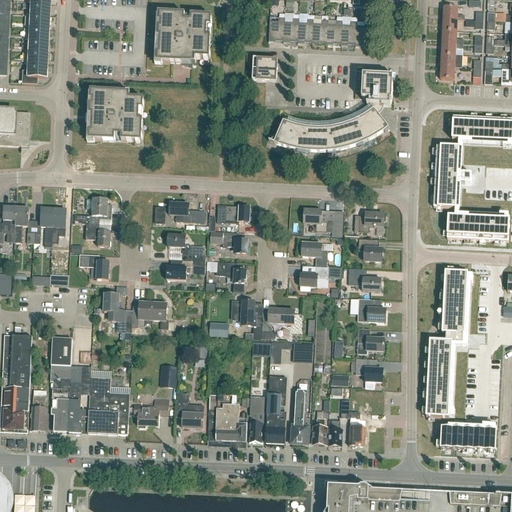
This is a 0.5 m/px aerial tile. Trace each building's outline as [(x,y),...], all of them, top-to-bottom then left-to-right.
[(30,17),(48,18),(49,6),(30,5),(30,16),(30,17)] [(444,21),(458,22),(464,22),(465,17),(458,17),(458,9),(444,9),(444,21)] [(191,22),(185,22),(185,16),(159,14),(157,39),(156,64),(162,64),(182,65),(182,67),(192,70),(192,66),(195,66),(196,60),(210,61),(212,18),(191,17),(191,22)] [(484,14),(476,14),(476,23),(484,23),(484,14)] [(285,16),(285,24),(293,24),(294,21),(294,16),(285,15),(285,16)] [(488,23),(495,23),(496,15),(488,15),(488,23)] [(275,45),(275,44),(283,44),(285,24),(285,16),(280,16),(279,20),(278,23),(270,23),(269,45),(275,45)] [(289,44),(298,45),(299,24),(299,25),(300,17),(294,16),(294,21),(293,24),(285,24),(283,44),(283,45),(289,46),(289,44)] [(29,29),(29,30),(48,30),(48,18),(30,17),(29,28),(29,29)] [(304,46),(304,45),(312,45),(312,46),(313,25),(314,25),(314,17),(309,17),(308,21),(307,25),(299,25),(299,24),(298,45),(297,46),(304,46)] [(314,17),(314,25),(322,26),(322,22),(323,18),(314,17)] [(318,46),(326,46),(327,46),(328,26),(328,18),(323,18),(322,22),(322,26),(314,25),(313,25),(312,46),(312,45),(312,47),(318,47),(318,46)] [(337,23),(336,26),(328,26),(327,46),(326,46),(326,48),(332,48),(333,47),(341,47),(342,23),(343,23),(343,19),(337,19),(337,23)] [(347,49),(347,47),(355,48),(356,27),(357,27),(357,20),(352,19),(351,24),(343,23),(342,23),(341,47),(341,48),(347,49)] [(365,28),(357,27),(356,27),(355,48),(355,49),(361,49),(361,48),(370,49),(372,25),(371,25),(372,20),(366,20),(365,24),(365,28)] [(457,34),(458,22),(444,21),(443,33),(457,34)] [(483,31),(484,23),(476,23),(475,31),(483,31)] [(487,32),(495,32),(495,23),(488,23),(487,32)] [(29,42),(47,43),(48,30),(29,30),(29,40),(29,42)] [(457,41),(457,34),(443,33),(442,45),(463,46),(464,41),(457,41)] [(475,47),(483,47),(483,39),(475,38),(475,47)] [(486,47),(494,47),(495,39),(487,39),(486,47)] [(28,54),(47,55),(47,43),(29,42),(28,52),(28,54)] [(463,51),(463,46),(442,45),(442,57),(456,58),(456,50),(463,51)] [(482,55),(483,47),(475,47),(474,55),(482,55)] [(494,56),(494,47),(486,47),(486,56),(494,56)] [(27,66),(46,67),(47,55),(28,54),(27,65),(27,66)] [(463,58),(456,58),(442,57),(441,69),(455,70),(462,70),(462,65),(463,58)] [(277,84),(278,62),(254,61),(253,83),(277,84)] [(474,71),(481,71),(482,62),(474,62),(474,71)] [(485,71),(493,71),(494,63),(486,63),(485,71)] [(21,85),(21,86),(37,86),(37,80),(45,80),(46,67),(27,66),(27,73),(22,73),(21,83),(21,85)] [(455,82),(455,70),(441,69),(441,81),(455,82)] [(481,79),(481,71),(474,71),(473,79),(473,87),(481,88),(481,79)] [(493,80),(493,71),(485,71),(485,80),(493,80)] [(511,88),(511,85),(511,72),(503,72),(502,87),(511,88)] [(367,107),(371,108),(384,108),(391,109),(392,103),(393,79),(363,78),(362,101),(367,102),(367,107)] [(127,94),(127,90),(117,92),(117,93),(91,92),(90,117),(92,117),(92,133),(89,133),(89,141),(94,142),(115,143),(115,136),(121,137),(121,142),(142,143),(144,101),(130,100),(130,94),(127,94)] [(384,110),(384,108),(371,108),(372,108),(362,115),(352,120),(341,124),(330,126),(319,127),(307,126),(296,124),(290,121),(288,125),(284,123),(274,145),(278,147),(280,148),(283,149),(286,150),(289,151),(295,152),(298,153),(309,154),(313,154),(318,154),(324,154),(327,154),(340,153),(343,152),(345,151),(348,151),(354,149),(357,148),(368,143),(371,142),(376,139),(381,136),(383,134),(386,132),(389,130),(379,118),(381,116),(382,114),(383,112),(384,110)] [(15,112),(0,111),(0,147),(21,148),(20,154),(21,154),(21,149),(29,149),(30,142),(29,142),(31,115),(15,114),(15,112)] [(511,121),(454,119),(452,142),(511,144),(511,121)] [(437,148),(434,210),(457,211),(460,150),(437,148)] [(461,175),(461,185),(471,186),(472,176),(461,175)] [(87,211),(93,211),(93,218),(100,219),(100,221),(112,222),(113,207),(108,207),(108,202),(93,201),(93,202),(87,201),(87,211)] [(170,205),(170,217),(176,218),(175,224),(183,224),(204,225),(205,214),(189,213),(189,206),(170,205)] [(239,209),(226,208),(218,208),(217,225),(226,225),(226,223),(229,224),(228,225),(239,226),(239,224),(244,224),(244,225),(248,225),(248,224),(249,224),(250,209),(239,209)] [(3,209),(2,227),(10,228),(10,234),(7,234),(6,244),(15,245),(16,210),(4,209),(3,209)] [(16,210),(15,245),(22,245),(22,228),(28,229),(29,210),(16,210)] [(164,210),(156,210),(156,218),(164,218),(164,210)] [(42,211),(41,229),(46,229),(45,249),(52,250),(52,246),(53,239),(53,236),(54,211),(42,211)] [(53,239),(52,246),(58,246),(59,238),(65,238),(65,230),(66,212),(54,211),(53,236),(53,239)] [(326,225),(321,224),(322,213),(304,212),(304,226),(316,227),(316,234),(332,235),(333,223),(326,223),(326,225)] [(343,239),(344,214),(336,214),(335,239),(343,239)] [(366,215),(365,219),(355,218),(355,234),(369,234),(369,229),(376,230),(376,229),(383,229),(384,223),(386,223),(386,218),(384,218),(384,216),(377,215),(377,214),(371,214),(371,215),(366,215)] [(86,227),(90,227),(90,218),(75,218),(75,226),(86,227)] [(449,218),(447,241),(509,244),(510,221),(449,218)] [(99,227),(90,227),(86,227),(85,242),(99,242),(98,249),(110,249),(111,234),(99,234),(99,227)] [(212,235),(211,244),(223,245),(223,248),(236,248),(235,256),(248,256),(248,242),(238,242),(239,236),(212,235)] [(180,255),(181,255),(181,262),(206,263),(206,256),(191,256),(191,247),(185,247),(186,238),(169,237),(168,249),(180,250),(180,255)] [(382,264),(383,251),(377,251),(378,242),(359,241),(358,253),(365,254),(364,263),(382,264)] [(302,259),(317,260),(316,269),(327,269),(327,263),(328,253),(322,253),(322,246),(303,245),(302,259)] [(79,257),(79,269),(97,269),(96,282),(109,283),(109,264),(99,264),(99,258),(79,257)] [(193,268),(205,268),(206,263),(181,262),(181,270),(167,269),(167,282),(186,283),(186,275),(193,275),(193,268)] [(207,264),(207,273),(209,273),(209,274),(217,274),(217,277),(234,278),(234,286),(246,286),(247,272),(237,272),(238,266),(207,264)] [(330,270),(330,269),(327,269),(316,269),(316,274),(313,274),(313,277),(301,276),(300,289),(301,289),(301,293),(310,293),(311,289),(317,290),(317,281),(328,281),(328,280),(341,281),(342,271),(330,270)] [(349,271),(349,287),(354,287),(363,288),(363,294),(381,294),(381,281),(366,280),(367,272),(355,271),(349,271)] [(430,343),(427,419),(442,420),(449,420),(449,419),(453,345),(463,346),(463,337),(465,337),(468,276),(446,274),(443,336),(446,336),(446,344),(430,343)] [(52,278),(51,287),(68,287),(69,278),(52,278)] [(0,286),(0,296),(11,297),(12,281),(3,281),(3,287),(0,286)] [(317,281),(317,290),(328,290),(328,281),(317,281)] [(117,325),(117,334),(125,335),(126,325),(126,313),(118,312),(119,297),(103,296),(102,304),(104,304),(104,314),(112,315),(112,324),(117,325)] [(351,301),(350,316),(359,317),(359,301),(351,301)] [(385,325),(386,311),(370,311),(371,302),(359,301),(359,317),(358,324),(385,325)] [(262,341),(262,329),(263,318),(254,318),(255,304),(242,303),(241,323),(241,328),(248,328),(254,329),(254,341),(262,341)] [(143,331),(144,322),(153,323),(154,305),(140,305),(140,310),(133,309),(133,313),(132,325),(126,325),(125,335),(132,335),(132,330),(143,331)] [(154,305),(153,323),(161,323),(161,332),(168,332),(169,323),(166,323),(167,306),(154,305)] [(269,311),(269,319),(263,318),(262,329),(262,341),(275,342),(276,334),(272,334),(273,326),(294,327),(295,312),(269,311)] [(228,339),(228,326),(211,325),(210,338),(228,339)] [(358,346),(358,356),(368,357),(368,353),(384,354),(384,341),(370,340),(371,332),(359,331),(358,346)] [(4,431),(12,431),(28,432),(33,339),(5,338),(3,376),(6,377),(5,390),(3,420),(5,420),(4,431)] [(71,368),(71,364),(73,341),(53,340),(51,384),(53,384),(52,411),(52,418),(55,418),(54,435),(68,435),(71,368)] [(252,344),(252,357),(269,357),(270,344),(252,344)] [(293,346),(293,355),(313,356),(314,347),(293,346)] [(208,348),(195,347),(194,360),(207,361),(208,348)] [(103,363),(103,353),(98,353),(98,354),(92,354),(92,362),(103,363)] [(365,384),(366,384),(365,390),(374,391),(374,385),(382,385),(383,371),(368,371),(369,362),(357,361),(356,377),(366,377),(365,384)] [(81,413),(82,397),(90,398),(91,379),(91,369),(71,368),(68,435),(82,436),(83,419),(86,420),(86,413),(81,413)] [(168,381),(168,388),(176,389),(178,369),(163,368),(162,380),(168,381)] [(333,377),(333,387),(342,388),(342,377),(333,377)] [(91,398),(88,436),(128,437),(129,426),(130,396),(110,395),(111,380),(91,379),(90,398),(91,398)] [(267,430),(266,445),(285,446),(286,422),(287,414),(283,414),(284,406),(285,406),(286,380),(270,379),(269,397),(268,418),(267,421),(267,430)] [(308,448),(309,429),(305,428),(308,394),(295,393),(292,447),(308,448)] [(30,430),(30,433),(46,434),(48,410),(47,410),(48,399),(46,399),(34,398),(33,410),(33,416),(31,417),(31,419),(32,421),(32,430),(30,430)] [(177,403),(176,419),(183,420),(183,430),(203,431),(204,416),(204,407),(188,407),(189,404),(187,404),(187,399),(180,398),(180,403),(177,403)] [(231,444),(233,398),(210,398),(209,412),(217,413),(216,443),(231,444)] [(233,398),(231,444),(246,444),(246,431),(247,431),(247,420),(247,415),(243,415),(243,420),(239,419),(239,408),(236,408),(237,399),(233,398)] [(251,425),(250,445),(262,445),(262,436),(264,436),(264,426),(265,426),(267,399),(251,398),(250,406),(250,414),(252,414),(251,425)] [(349,420),(349,414),(350,402),(350,399),(343,399),(343,402),(342,402),(341,420),(349,420)] [(135,408),(134,417),(138,417),(138,428),(139,428),(139,430),(146,430),(147,428),(159,429),(160,418),(161,413),(169,414),(169,402),(155,401),(155,409),(135,408)] [(325,429),(325,422),(324,421),(324,414),(318,414),(317,421),(317,429),(313,429),(313,447),(319,447),(320,448),(324,449),(326,448),(327,448),(327,430),(325,429)] [(349,414),(349,420),(351,420),(350,448),(351,448),(352,450),(356,450),(357,449),(365,449),(366,429),(356,428),(356,421),(360,421),(360,414),(349,414)] [(339,432),(340,423),(332,423),(332,431),(330,431),(329,448),(334,448),(336,449),(339,449),(341,448),(342,448),(342,440),(344,438),(344,435),(343,434),(343,432),(339,432)] [(442,430),(441,451),(496,454),(497,432),(448,430),(442,430)] [(0,511),(11,511),(12,510),(12,508),(12,505),(12,504),(12,502),(12,500),(12,498),(11,496),(11,495),(11,493),(10,491),(9,489),(8,487),(7,486),(6,484),(5,482),(3,481),(1,480),(0,479),(0,478),(0,511)] [(511,511),(511,498),(454,495),(447,495),(435,494),(429,494),(371,491),(360,491),(352,490),(329,489),(327,511),(511,511)] [(33,497),(22,496),(22,503),(14,503),(14,506),(33,506),(33,497)]
